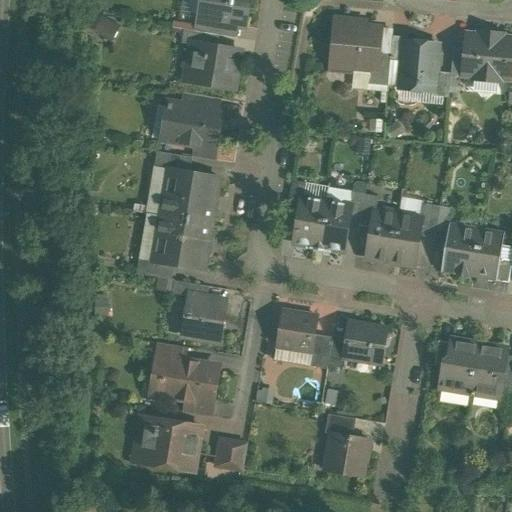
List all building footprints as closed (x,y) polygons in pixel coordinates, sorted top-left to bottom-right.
[(200,0),(197,20),(206,21),(229,25),(245,28),(250,0),(200,0)] [(108,40),(116,23),(98,14),(90,31),(108,40)] [(381,29),(349,26),(350,20),(335,19),(333,36),(329,38),(328,44),(332,47),(330,65),(370,69),(377,70),(381,31),(381,29)] [(229,25),(206,21),(204,33),(219,36),(227,37),(229,25)] [(204,33),(183,30),(181,44),(195,46),(195,45),(216,48),(219,36),(204,33)] [(393,32),(381,31),(377,70),(370,69),(368,84),(387,86),(390,60),(392,36),(393,32)] [(480,36),(466,35),(464,49),(462,75),(464,75),(475,76),(475,80),(497,82),(497,78),(510,79),(511,64),(511,57),(511,39),(499,38),(500,37),(499,36),(495,39),(491,40),(487,39),(483,38),(480,35),(479,36),(480,36)] [(406,38),(392,36),(390,60),(402,62),(404,42),(405,42),(406,38)] [(425,40),(417,39),(413,43),(405,42),(404,42),(402,62),(399,85),(403,89),(412,90),(417,86),(432,88),(434,88),(435,75),(438,73),(438,67),(436,64),(438,45),(429,45),(425,40)] [(216,48),(195,45),(195,46),(190,76),(212,80),(211,85),(235,89),(235,87),(233,87),(235,75),(237,75),(241,52),(223,49),(223,50),(216,48)] [(464,49),(453,50),(451,74),(451,76),(463,77),(464,75),(462,75),(464,49)] [(451,74),(438,73),(435,75),(434,88),(432,88),(431,97),(448,99),(451,76),(451,74)] [(219,99),(186,93),(184,105),(217,111),(219,99)] [(217,111),(184,105),(168,102),(164,123),(171,132),(169,142),(211,149),(215,129),(214,129),(217,111)] [(192,158),(157,152),(154,168),(169,171),(169,169),(190,173),(192,158)] [(190,173),(169,169),(169,171),(161,216),(209,224),(213,197),(216,197),(220,178),(190,173)] [(306,183),(292,181),(287,212),(298,214),(301,197),(303,198),(306,183)] [(365,195),(352,193),(350,205),(351,206),(348,223),(360,225),(365,195)] [(378,197),(365,195),(360,225),(360,226),(371,228),(374,211),(376,211),(378,197)] [(303,198),(301,197),(298,214),(293,244),(305,247),(305,248),(318,251),(326,202),(303,198)] [(350,205),(326,202),(318,251),(331,253),(331,251),(343,253),(348,223),(351,206),(350,205)] [(440,207),(422,204),(420,219),(421,219),(419,236),(434,239),(436,231),(440,207)] [(452,209),(440,207),(436,231),(447,233),(449,224),(452,209)] [(394,212),(383,210),(381,212),(376,211),(374,211),(371,228),(366,259),(390,263),(398,215),(396,215),(394,212)] [(413,216),(403,214),(400,216),(398,215),(390,263),(413,267),(419,236),(421,219),(420,219),(415,218),(413,216)] [(209,224),(161,216),(153,260),(153,262),(174,265),(204,270),(207,251),(204,251),(209,224)] [(449,224),(447,233),(441,272),(473,277),(481,230),(449,224)] [(504,234),(481,230),(473,277),(496,281),(500,260),(502,246),(504,234)] [(511,259),(511,248),(502,246),(500,260),(511,262),(511,259)] [(153,260),(139,258),(136,275),(172,281),(174,265),(153,262),(153,260)] [(511,262),(500,260),(496,281),(508,283),(511,262)] [(209,287),(174,281),(171,294),(189,297),(189,296),(207,299),(209,287)] [(207,299),(189,296),(189,297),(182,336),(220,342),(226,302),(207,299)] [(318,317),(282,311),(276,347),(312,353),(315,335),(318,317)] [(387,329),(352,323),(349,339),(347,338),(344,358),(367,362),(368,358),(382,360),(387,329)] [(333,337),(315,335),(312,353),(310,366),(327,369),(328,366),(333,337)] [(347,338),(333,336),(333,337),(328,366),(342,369),(344,358),(347,338)] [(479,346),(451,341),(450,344),(446,367),(443,366),(443,368),(439,388),(471,393),(479,346)] [(450,344),(438,342),(434,366),(443,368),(443,366),(446,367),(450,344)] [(186,348),(159,344),(157,356),(184,360),(186,348)] [(507,351),(479,346),(471,393),(499,398),(502,380),(506,356),(507,351)] [(184,360),(157,356),(153,378),(160,379),(158,390),(162,396),(172,398),(177,394),(188,396),(188,397),(212,401),(217,371),(198,367),(193,362),(184,360)] [(511,357),(506,356),(502,380),(511,381),(511,357)] [(212,401),(188,397),(185,413),(212,417),(214,401),(212,401)] [(355,419),(328,414),(325,433),(331,434),(331,433),(352,436),(355,419)] [(202,427),(148,418),(142,422),(140,431),(145,437),(146,438),(142,459),(163,463),(164,455),(175,457),(174,465),(194,469),(196,453),(197,453),(202,427)] [(352,436),(331,433),(331,434),(327,455),(332,456),(330,471),(363,477),(365,462),(367,462),(370,445),(368,444),(369,439),(352,436)] [(248,442),(221,438),(217,466),(243,470),(248,442)]
